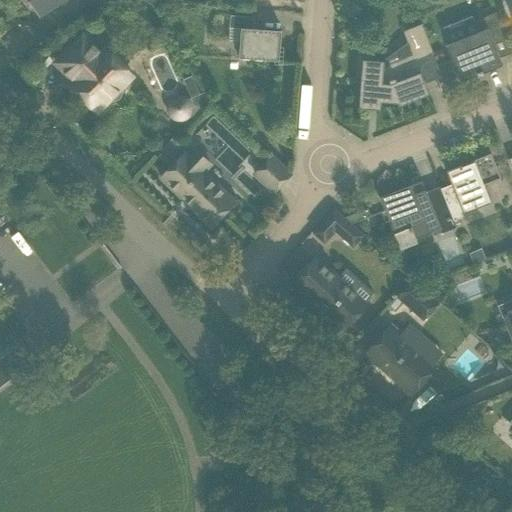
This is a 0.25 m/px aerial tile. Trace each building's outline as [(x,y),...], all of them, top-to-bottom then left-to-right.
[(29,0),(40,17),(65,0),(29,0)] [(447,45),(462,82),(478,75),(478,76),(484,74),(484,73),(503,65),(493,39),(506,34),(496,12),(474,21),(479,32),(447,45)] [(278,74),(281,30),(281,31),(253,29),(254,17),(230,15),(229,28),(241,29),(239,58),(278,61),(277,74),(278,74)] [(362,60),(360,91),(359,108),(381,110),(381,102),(398,104),(399,107),(430,95),(416,60),(434,53),(422,24),(403,31),(412,54),(384,65),(384,61),(362,60)] [(56,63),(74,81),(70,85),(97,112),(108,101),(113,102),(118,101),(122,97),(122,92),(121,87),(132,76),(105,49),(101,54),(82,36),(56,63)] [(191,118),(209,98),(206,91),(190,98),(189,97),(188,97),(186,96),(184,95),(181,94),(178,94),(175,94),(173,95),(171,97),(169,99),(167,101),(166,104),(166,106),(166,109),(166,112),(167,114),(168,116),(170,118),(172,119),(174,120),(177,121),(180,121),(182,121),(185,121),(187,119),(189,118),(190,117),(191,118)] [(161,178),(212,227),(235,202),(203,171),(210,164),(194,149),(187,156),(185,153),(161,178)] [(491,204),(484,185),(501,178),(491,153),(446,171),(452,184),(441,189),(453,221),(454,220),(466,216),(465,214),(491,204)] [(274,192),(291,175),(272,157),(255,174),(274,192)] [(453,221),(441,189),(440,187),(426,192),(426,190),(417,194),(413,184),(380,197),(399,246),(432,233),(430,229),(438,225),(441,234),(456,228),(453,221)] [(364,235),(334,208),(313,232),(325,242),(335,230),(353,247),(364,235)] [(480,249),(469,254),(473,265),(485,260),(480,249)] [(346,268),(339,276),(316,256),(291,284),(324,314),(323,316),(328,320),(327,322),(327,326),(334,333),(339,332),(340,331),(342,333),(369,303),(366,301),(374,293),(346,268)] [(424,320),(440,302),(413,278),(397,297),(424,320)] [(390,323),(364,353),(412,395),(438,366),(435,363),(410,341),(418,332),(409,324),(401,333),(390,323)]
